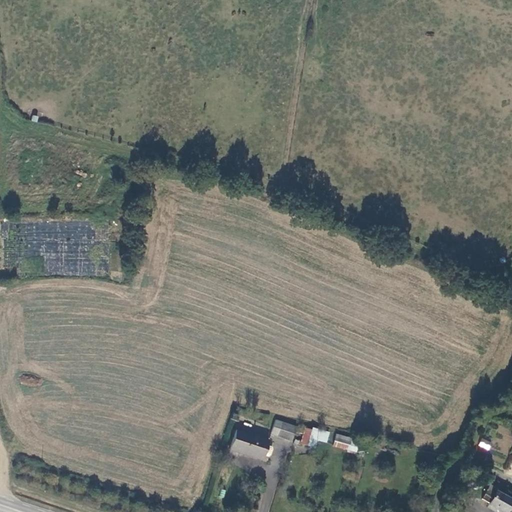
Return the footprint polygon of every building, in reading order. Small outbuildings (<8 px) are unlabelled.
[(274,435),(243,425),(237,444),(267,454),(274,435)] [(315,448),(317,440),(326,443),(330,433),(306,425),(300,443),(315,448)] [(332,446),(356,454),(360,441),(336,434),(332,446)] [(480,440),(478,447),(489,451),(491,443),(480,440)] [(484,481),(474,477),(472,483),(481,487),(484,481)] [(487,496),(490,497),(497,484),(495,482),(487,496)] [(496,500),(495,502),(511,510),(511,493),(500,487),(501,486),(497,484),(490,497),(496,500)]
